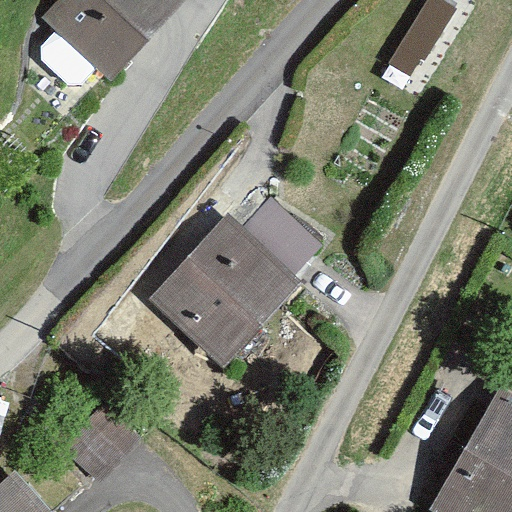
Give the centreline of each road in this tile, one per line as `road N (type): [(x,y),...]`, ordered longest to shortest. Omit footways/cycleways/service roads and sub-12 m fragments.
road 1 (residential): [(292,511),(511,78)]
road 2 (residential): [(324,0),(0,353)]
